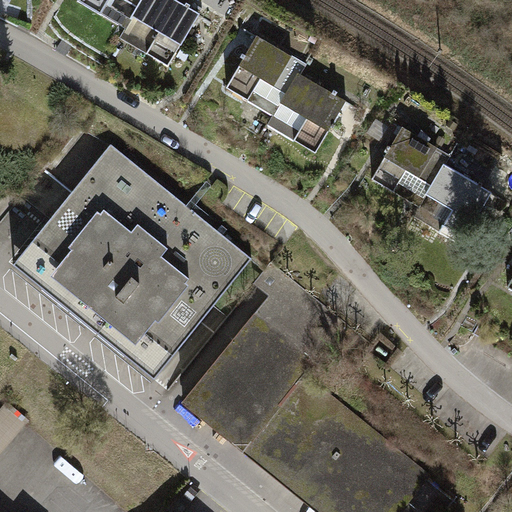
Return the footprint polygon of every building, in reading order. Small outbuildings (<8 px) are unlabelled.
[(109,0),(125,0),(139,8),(143,0),(78,0),(78,1),(101,14),(109,0)] [(168,66),(199,14),(188,8),(190,5),(187,3),(185,6),(174,0),(143,0),(139,8),(134,17),(159,32),(147,53),(168,66)] [(299,73),(304,64),(258,36),(246,56),(243,54),(240,57),(244,59),(227,88),(274,116),(299,73)] [(316,153),(346,102),(336,95),(338,92),(334,90),(333,93),(299,73),(274,116),(268,125),(316,153)] [(450,155),(403,127),(391,147),(388,145),(386,149),(389,151),(372,179),(394,192),(406,170),(432,185),(445,164),(450,155)] [(111,144),(13,265),(155,379),(252,259),(223,235),(228,230),(222,225),(217,230),(111,144)] [(461,244),(492,193),(482,187),(484,184),(480,182),(478,184),(445,164),(432,185),(426,194),(453,210),(440,231),(461,244)] [(268,296),(285,275),(271,263),(254,284),(268,296)] [(182,403),(318,511),(400,511),(407,505),(373,478),(398,447),(307,374),(347,324),(285,275),(268,296),(182,403)] [(0,455),(30,420),(7,401),(0,409),(0,455)] [(398,447),(373,478),(407,505),(431,475),(398,447)]
